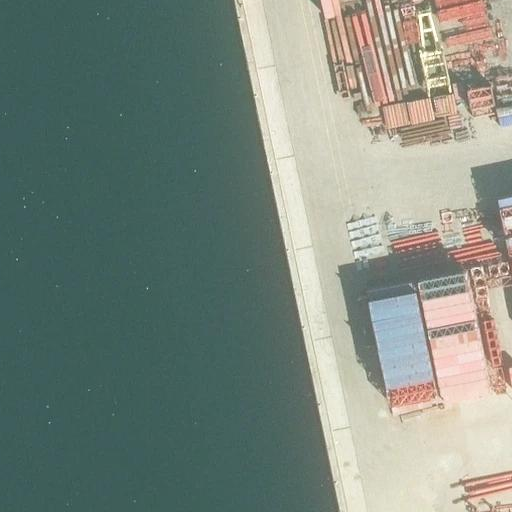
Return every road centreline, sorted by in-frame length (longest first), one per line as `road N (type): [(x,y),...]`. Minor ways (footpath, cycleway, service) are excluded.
road 1 (unknown): [(393,352),(362,175),(511,146)]
road 2 (unknown): [(422,511),(393,352)]
road 3 (unknown): [(393,352),(511,331)]
